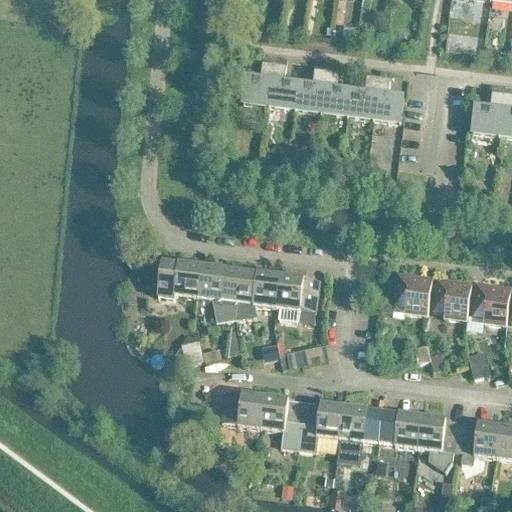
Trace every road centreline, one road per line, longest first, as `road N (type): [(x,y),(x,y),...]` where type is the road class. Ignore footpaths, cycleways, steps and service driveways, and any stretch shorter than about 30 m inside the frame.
road 1 (residential): [(338,379),(346,268),(190,247),(163,235),(149,203),(166,0)]
road 2 (residential): [(511,87),(247,54)]
road 3 (residential): [(511,400),(338,379)]
road 4 (residential): [(338,379),(254,387),(190,379)]
road 5 (unknown): [(416,198),(427,76)]
